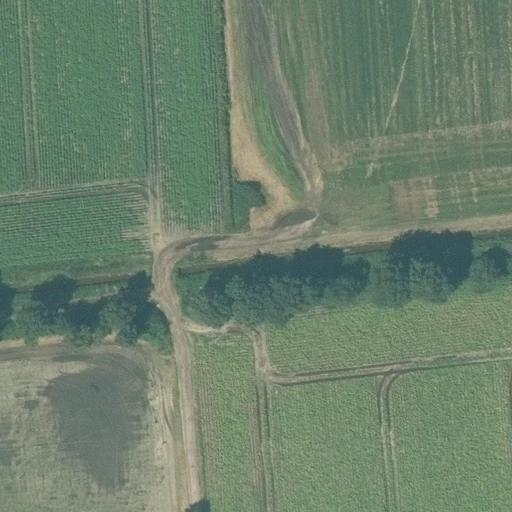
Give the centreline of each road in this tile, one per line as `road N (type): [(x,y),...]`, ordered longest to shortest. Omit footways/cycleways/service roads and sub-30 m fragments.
road 1 (track): [(511,252),(0,313)]
road 2 (track): [(193,511),(166,292)]
